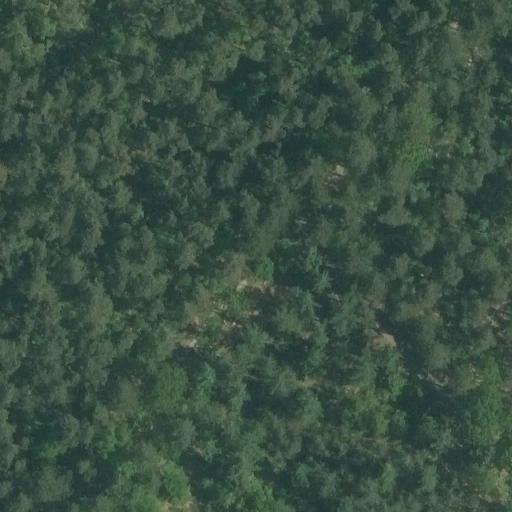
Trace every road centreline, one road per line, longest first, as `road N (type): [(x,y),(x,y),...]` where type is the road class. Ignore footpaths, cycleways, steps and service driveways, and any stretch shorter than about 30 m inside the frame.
road 1 (track): [(79,511),(300,248)]
road 2 (track): [(300,248),(316,201),(488,0)]
road 3 (track): [(511,474),(311,250),(300,248)]
